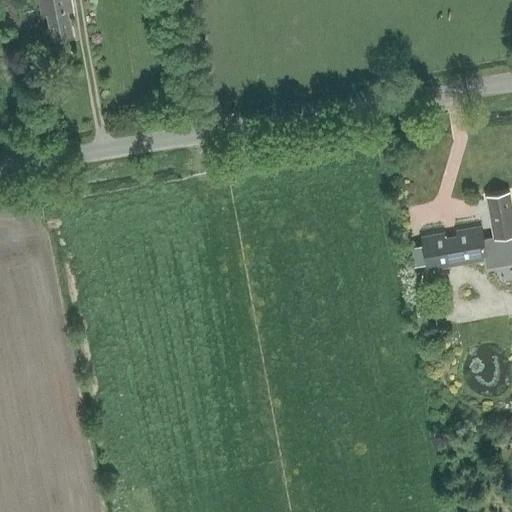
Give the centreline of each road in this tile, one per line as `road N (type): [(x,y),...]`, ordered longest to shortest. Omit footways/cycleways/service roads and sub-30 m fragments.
road 1 (unclassified): [(0,162),(511,77)]
road 2 (unknown): [(214,127),(188,0)]
